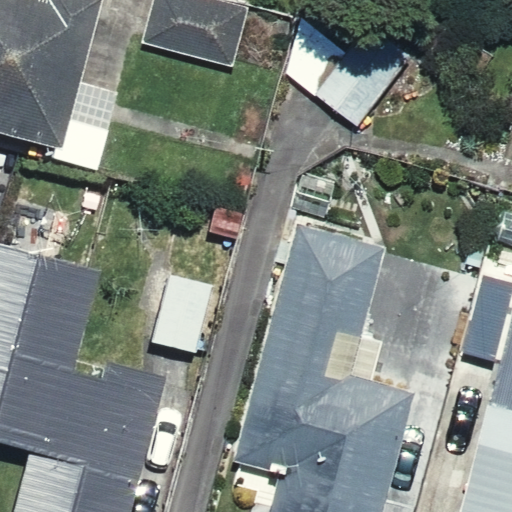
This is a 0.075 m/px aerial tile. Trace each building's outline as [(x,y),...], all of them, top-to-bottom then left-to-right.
[(0,0),(0,148),(94,175),(117,96),(73,83),(95,4),(79,0),(0,0)] [(233,0),(133,0),(120,44),(215,73),(237,1),(233,0)] [(326,0),(325,0),(272,71),(355,134),(409,63),(326,0)] [(511,121),(494,186),(511,191),(511,121)] [(379,235),(287,208),(216,453),(260,466),(246,511),(360,511),(395,392),(371,385),(383,342),(351,333),(379,235)] [(91,258),(0,239),(0,453),(10,456),(0,505),(0,511),(128,511),(155,381),(70,364),(91,258)] [(461,439),(437,511),(511,511),(511,258),(477,247),(418,425),(461,439)] [(177,362),(201,291),(154,275),(130,346),(177,362)]
